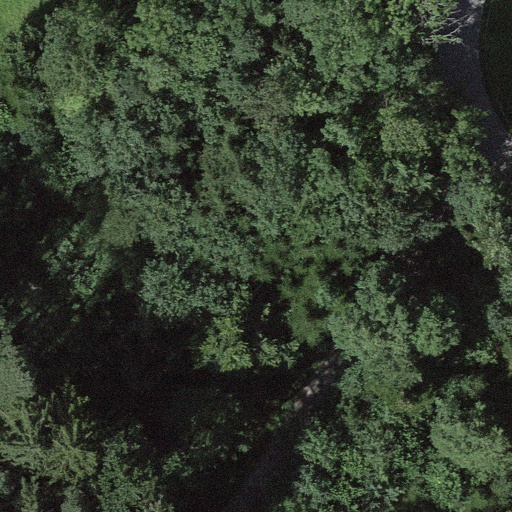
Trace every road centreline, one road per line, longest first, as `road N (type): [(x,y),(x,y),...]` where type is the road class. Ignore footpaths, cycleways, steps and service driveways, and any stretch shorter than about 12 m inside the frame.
road 1 (track): [(274,511),(465,107)]
road 2 (residential): [(511,174),(482,144),(465,107),(458,54),(469,0)]
